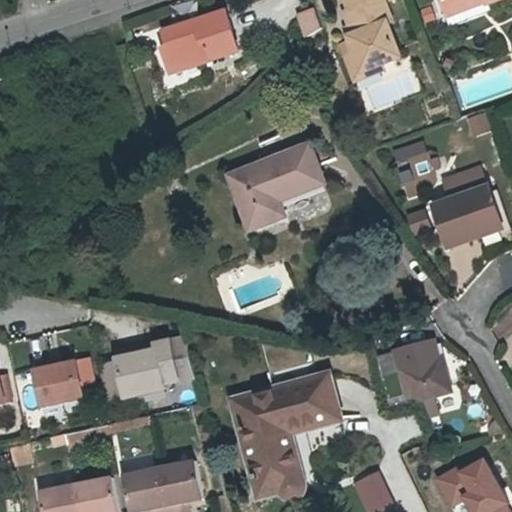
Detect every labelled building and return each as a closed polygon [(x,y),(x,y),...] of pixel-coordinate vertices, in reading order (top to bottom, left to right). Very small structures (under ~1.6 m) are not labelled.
[(400,14),(394,0),(357,0),(358,2),(353,4),(362,26),(357,28),(362,45),(369,64),(388,57),(407,51),(395,16),(400,14)] [(227,5),(195,16),(196,20),(189,22),(187,18),(165,26),(170,41),(170,42),(174,57),(187,53),(189,58),(238,42),(227,5)] [(316,6),(300,11),(307,31),(322,23),(316,6)] [(170,42),(166,43),(171,58),(174,57),(170,42)] [(361,72),(389,62),(388,57),(369,64),(362,45),(353,48),(361,72)] [(176,62),(189,58),(187,53),(174,57),(171,58),(173,63),(176,62)] [(468,123),(474,137),(488,132),(482,118),(468,123)] [(308,140),(229,168),(248,222),(282,210),(277,194),(322,178),(308,140)] [(428,142),(396,148),(401,175),(433,170),(428,142)] [(436,199),(449,245),(504,229),(490,182),(483,180),(479,169),(443,180),(448,196),(436,199)] [(511,345),(511,316),(507,312),(493,328),(511,345)] [(165,340),(151,343),(152,351),(116,358),(114,358),(114,359),(122,393),(122,394),(160,387),(159,381),(174,378),(194,374),(184,336),(165,340)] [(151,343),(115,349),(116,358),(152,351),(151,343)] [(441,353),(404,363),(416,409),(458,397),(455,383),(450,384),(441,353)] [(47,358),(31,362),(41,406),(79,397),(70,362),(49,367),(47,358)] [(114,359),(97,363),(104,396),(122,393),(114,359)] [(290,497),(293,500),(298,502),(302,501),(306,500),(309,497),(311,494),(311,489),(310,486),(301,454),(297,456),(292,441),(349,425),(336,380),(241,405),(265,491),(286,486),(287,494),(290,497)] [(154,417),(139,420),(142,432),(157,429),(154,417)] [(117,437),(142,432),(139,420),(114,425),(117,437)] [(93,441),(117,437),(114,425),(90,431),(93,441)] [(93,441),(90,431),(72,434),(74,445),(76,454),(94,450),(93,441)] [(44,441),(33,443),(35,453),(74,445),(72,434),(44,441)] [(35,453),(33,443),(14,447),(17,465),(37,461),(35,453)] [(166,471),(173,511),(196,511),(195,505),(209,502),(202,465),(166,471)] [(173,511),(166,471),(129,478),(135,511),(173,511)] [(399,511),(388,473),(360,482),(369,511),(399,511)] [(124,511),(119,481),(82,488),(86,511),(124,511)] [(86,511),(82,488),(46,494),(49,511),(86,511)]
